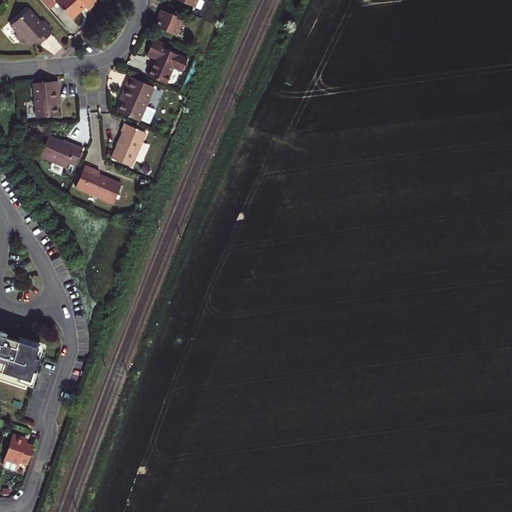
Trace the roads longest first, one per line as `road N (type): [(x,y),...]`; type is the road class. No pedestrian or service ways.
road 1 (residential): [(60,300),(69,356),(49,444),(24,510),(0,509)]
road 2 (residential): [(140,0),(130,35),(109,57),(0,69)]
